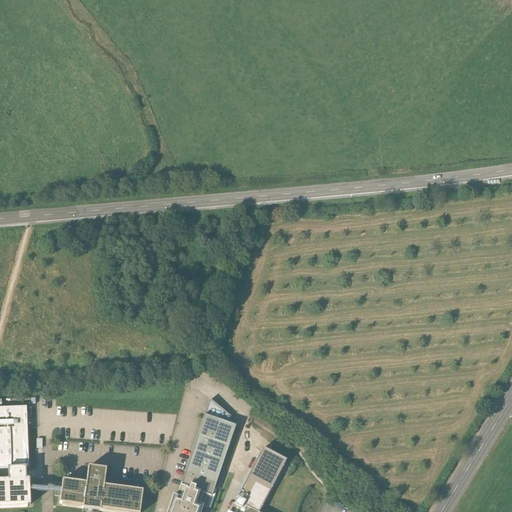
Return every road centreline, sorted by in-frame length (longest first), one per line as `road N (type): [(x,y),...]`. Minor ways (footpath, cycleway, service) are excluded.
road 1 (unclassified): [(511,170),(0,219)]
road 2 (tertiary): [(441,511),(511,397)]
